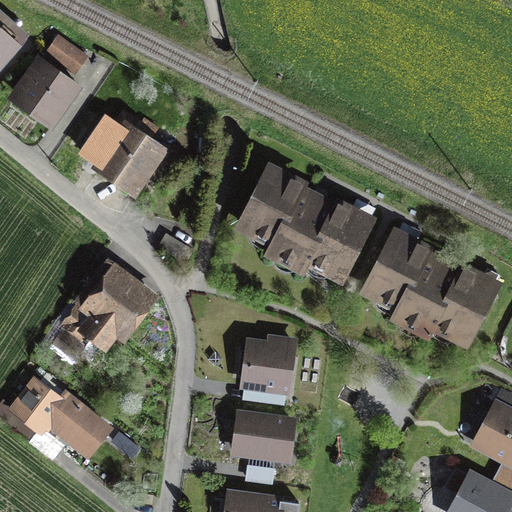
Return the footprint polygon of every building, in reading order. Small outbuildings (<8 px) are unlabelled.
[(0,57),(22,32),(0,13),(0,57)] [(59,39),(50,52),(74,69),(84,57),(59,39)] [(73,86),(42,64),(18,97),(49,119),(70,90),(75,94),(80,87),(75,84),(73,86)] [(107,119),(84,153),(133,186),(160,146),(149,139),(157,128),(144,119),(141,124),(124,112),(115,124),(107,119)] [(365,228),(369,222),(270,171),(266,178),(260,180),(262,187),(242,224),(274,240),(270,249),(305,268),(309,259),(341,275),(360,238),(367,235),(365,228)] [(160,247),(186,263),(193,250),(168,234),(160,247)] [(395,314),(430,332),(435,323),(466,340),(486,302),(492,300),(490,293),(494,286),(395,235),(392,242),(385,245),(387,251),(368,289),(399,305),(395,314)] [(104,265),(80,298),(85,301),(66,324),(82,336),(86,331),(103,344),(116,326),(124,331),(149,299),(104,265)] [(74,357),(83,345),(61,330),(56,337),(66,344),(63,349),(74,357)] [(244,384),(287,390),(293,341),(270,338),(270,344),(250,342),(244,384)] [(59,422),(56,425),(89,451),(108,427),(65,394),(60,400),(35,381),(14,409),(40,429),(51,415),(59,422)] [(503,476),(510,462),(511,463),(511,411),(497,404),(475,444),(504,459),(497,473),(503,476)] [(287,458),(292,420),(240,414),(235,451),(287,458)] [(501,511),(510,496),(470,475),(450,511),(501,511)] [(280,511),(282,500),(230,493),(227,511),(280,511)]
